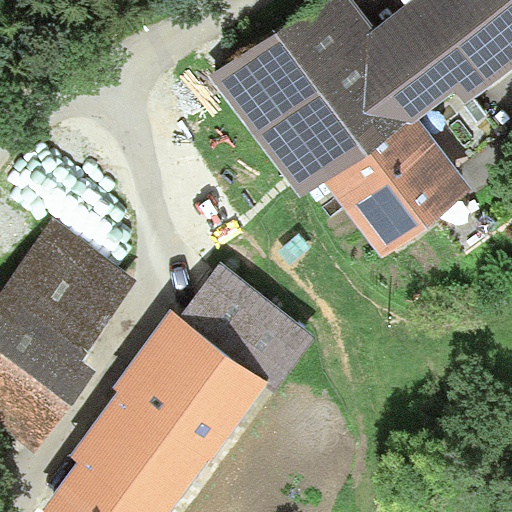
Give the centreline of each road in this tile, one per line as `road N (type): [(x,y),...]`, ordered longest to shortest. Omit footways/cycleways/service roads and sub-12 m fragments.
road 1 (track): [(0,134),(102,69),(241,0)]
road 2 (track): [(161,269),(134,150),(102,69)]
